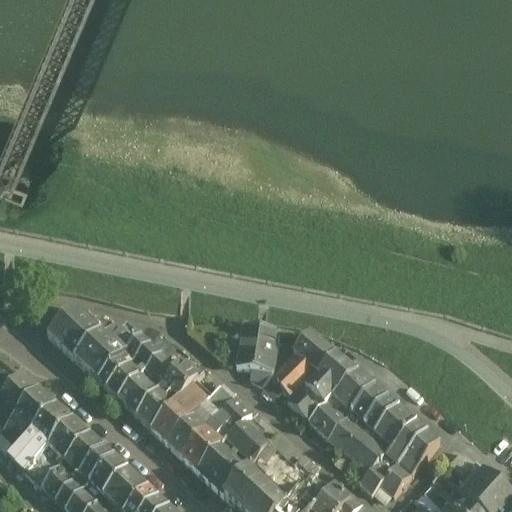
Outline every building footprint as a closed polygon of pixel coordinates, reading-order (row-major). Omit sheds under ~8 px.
[(101,338),(75,313),(48,341),(74,365),(101,338)] [(114,331),(106,342),(101,338),(74,365),(98,387),(141,342),(129,331),(123,338),(114,331)] [(279,337),(243,332),(236,373),(253,376),(273,379),(279,337)] [(310,341),(271,386),(278,391),(293,405),(336,362),(310,341)] [(141,342),(98,387),(107,395),(131,371),(150,350),(141,342)] [(131,371),(107,395),(118,405),(145,378),(161,360),(150,350),(131,371)] [(177,375),(161,360),(145,378),(118,405),(137,423),(163,392),(177,375)] [(200,367),(193,361),(189,366),(196,372),(200,367)] [(293,405),(288,410),(308,427),(332,403),(333,404),(356,379),(336,362),(293,405)] [(177,375),(163,392),(137,423),(151,437),(189,395),(198,385),(180,370),(177,375)] [(273,379),(253,376),(250,384),(250,385),(248,389),(252,391),(254,387),(262,391),(273,379)] [(356,379),(333,404),(351,420),(352,419),(375,392),(358,377),(356,379)] [(23,380),(0,404),(0,436),(1,438),(40,396),(23,380)] [(271,386),(259,399),(266,406),(278,391),(271,386)] [(375,392),(352,419),(364,430),(388,403),(375,392)] [(204,410),(167,451),(181,464),(234,406),(220,393),(204,410)] [(189,395),(151,437),(167,451),(204,410),(201,408),(203,405),(199,402),(198,403),(189,395)] [(57,412),(40,396),(1,438),(1,439),(16,454),(34,436),(57,412)] [(332,403),(308,427),(328,446),(351,420),(333,404),(332,403)] [(388,403),(364,430),(360,436),(370,445),(375,439),(374,439),(399,412),(388,403)] [(234,406),(181,464),(197,478),(227,447),(245,428),(251,422),(234,406)] [(57,412),(34,436),(16,454),(8,462),(16,470),(34,453),(65,419),(57,412)] [(399,412),(374,439),(375,439),(384,447),(379,453),(387,460),(392,454),(392,455),(416,427),(399,412)] [(65,419),(34,453),(16,470),(25,478),(74,427),(65,419)] [(351,420),(328,446),(343,458),(360,436),(364,430),(352,419),(351,420)] [(65,470),(90,442),(74,427),(25,478),(42,494),(60,475),(65,470)] [(387,460),(380,468),(380,469),(391,479),(428,437),(416,427),(392,455),(392,454),(387,460)] [(245,428),(227,447),(252,471),(268,450),(245,428)] [(360,436),(343,458),(347,461),(345,463),(348,466),(350,463),(354,467),(370,445),(360,436)] [(391,480),(381,492),(394,504),(412,482),(440,448),(428,437),(391,479),(391,480)] [(90,442),(65,470),(72,476),(67,481),(74,488),(75,488),(81,482),(80,482),(105,456),(90,442)] [(370,445),(354,467),(358,470),(355,474),(358,477),(361,474),(369,481),(380,469),(380,468),(387,460),(379,453),(370,445)] [(227,447),(197,478),(224,504),(247,477),(251,473),(252,471),(227,447)] [(294,473),(269,449),(268,450),(252,471),(251,473),(276,495),(290,508),(291,508),(306,490),(313,483),(297,469),(294,473)] [(105,456),(80,482),(81,482),(85,485),(78,492),(75,488),(74,488),(56,507),(61,511),(69,511),(75,506),(115,465),(105,456)] [(476,471),(462,458),(453,468),(467,481),(476,471)] [(115,465),(75,506),(81,511),(82,511),(91,503),(98,510),(128,477),(115,465)] [(369,481),(360,491),(372,502),(381,492),(391,480),(391,479),(380,469),(369,481)] [(511,511),(511,504),(476,471),(467,481),(459,490),(467,498),(462,503),(461,504),(462,504),(462,505),(466,509),(466,508),(470,511),(511,511)] [(276,495),(251,473),(247,477),(224,504),(224,505),(231,511),(285,511),(272,500),(276,495)] [(60,475),(42,494),(56,507),(74,488),(67,481),(60,475)] [(98,510),(95,511),(132,511),(149,496),(128,477),(98,510)] [(313,483),(306,490),(315,498),(326,485),(317,477),(313,483)] [(470,511),(466,508),(466,509),(462,511),(459,511),(457,510),(462,505),(462,504),(461,504),(462,503),(440,482),(431,491),(451,511),(470,511)] [(316,511),(323,505),(315,498),(306,490),(291,508),(290,508),(286,511),(316,511)] [(451,511),(431,491),(415,509),(418,511),(451,511)] [(316,511),(346,511),(350,507),(343,501),(344,500),(341,498),(340,499),(334,493),(323,505),(316,511)] [(149,496),(132,511),(153,511),(159,506),(149,496)] [(82,511),(81,511),(75,506),(69,511),(95,511),(98,510),(91,503),(82,511)] [(350,507),(346,511),(362,511),(354,503),(350,507)]
